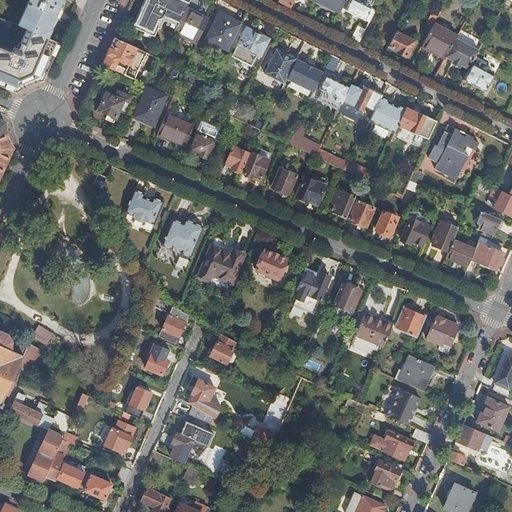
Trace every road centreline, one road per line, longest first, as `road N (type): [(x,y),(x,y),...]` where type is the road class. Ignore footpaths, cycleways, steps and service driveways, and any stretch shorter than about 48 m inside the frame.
road 1 (residential): [(497,311),(60,127)]
road 2 (residential): [(246,0),(511,133)]
road 3 (residential): [(410,511),(497,311)]
